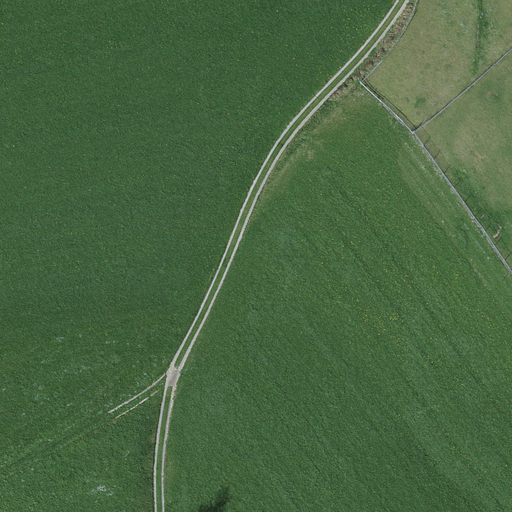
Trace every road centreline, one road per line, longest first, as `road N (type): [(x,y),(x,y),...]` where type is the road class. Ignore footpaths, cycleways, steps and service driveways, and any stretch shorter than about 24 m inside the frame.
road 1 (track): [(159,511),(175,369),(260,180),(287,134),(402,0)]
road 2 (track): [(0,476),(175,369)]
